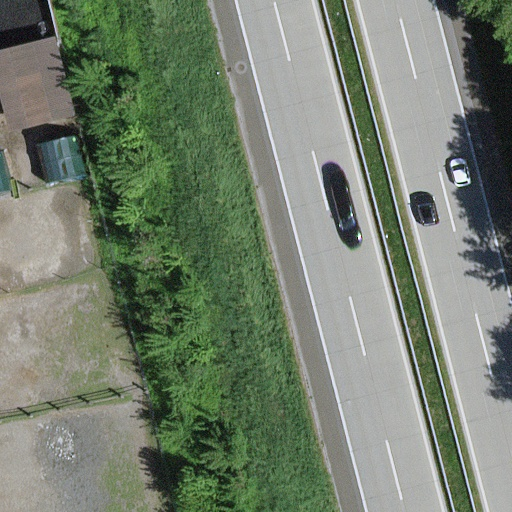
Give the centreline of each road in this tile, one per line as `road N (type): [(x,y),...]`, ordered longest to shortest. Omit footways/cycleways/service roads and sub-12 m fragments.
road 1 (motorway): [(265,0),(396,511)]
road 2 (motorway): [(511,472),(392,0)]
